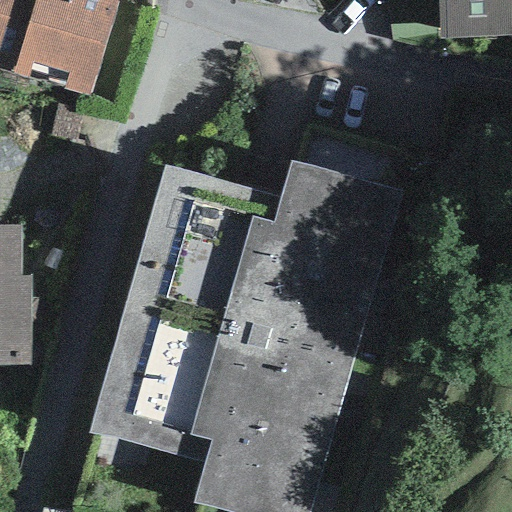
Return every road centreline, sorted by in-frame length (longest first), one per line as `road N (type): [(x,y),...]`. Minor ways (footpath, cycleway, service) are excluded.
road 1 (residential): [(174,12),(28,511)]
road 2 (residential): [(511,77),(174,12)]
